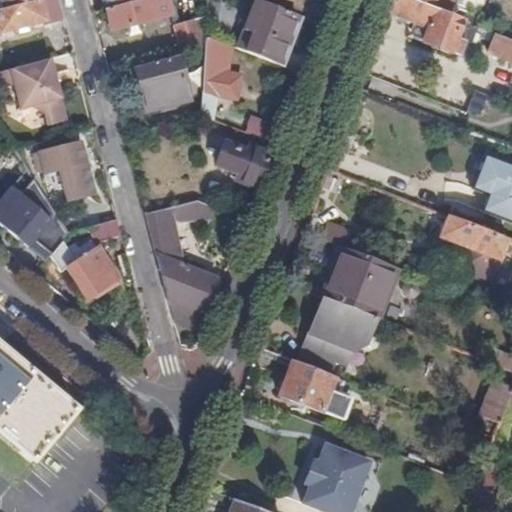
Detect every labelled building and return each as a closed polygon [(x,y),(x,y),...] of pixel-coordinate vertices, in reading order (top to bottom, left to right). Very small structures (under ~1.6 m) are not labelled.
[(65,21),(59,0),(38,0),(0,10),(0,33),(0,35),(46,22),(47,25),(65,21)] [(0,0),(0,10),(38,0),(0,0)] [(103,0),(107,10),(144,0),(103,0)] [(170,15),(166,0),(144,0),(107,10),(113,31),(170,15)] [(286,42),(297,16),(255,0),(243,31),(251,34),(244,53),(283,67),(291,45),(286,42)] [(511,41),(445,16),(404,0),(393,0),(387,15),(413,25),(408,39),(422,44),(422,45),(448,55),(450,53),(458,56),(463,45),(469,47),(474,37),(492,44),(489,53),(511,61),(511,41)] [(451,0),(404,0),(445,16),(451,0)] [(174,27),(195,21),(193,12),(172,19),(174,27)] [(206,38),(207,17),(195,21),(203,50),(204,50),(206,38)] [(183,56),(203,50),(195,21),(174,27),(183,56)] [(236,49),(244,53),(251,34),(243,31),(236,49)] [(200,117),(213,122),(217,98),(237,101),(241,77),(221,73),(226,45),(206,38),(204,50),(203,50),(200,117)] [(179,57),(134,69),(146,112),(190,100),(179,57)] [(44,61),(0,73),(0,89),(14,87),(20,109),(31,106),(45,115),(48,128),(66,123),(54,76),(48,77),(44,61)] [(274,145),(280,130),(251,120),(246,134),(274,145)] [(261,179),(270,155),(250,147),(247,153),(225,144),(217,165),(238,174),(236,181),(257,189),(261,179)] [(80,145),(33,157),(37,176),(43,175),(44,178),(59,174),(67,205),(89,199),(83,174),(86,168),(80,145)] [(511,207),(511,169),(485,159),(477,180),(481,182),(477,193),(488,198),(481,214),(506,224),(511,207)] [(45,201),(33,182),(0,222),(0,226),(27,248),(51,221),(39,212),(47,203),(45,201)] [(196,202),(147,215),(173,317),(199,326),(217,281),(182,267),(174,221),(194,216),(197,230),(210,230),(216,209),(196,202)] [(493,282),(508,243),(447,219),(440,238),(468,249),(460,269),(493,282)] [(96,245),(121,238),(118,222),(90,230),(96,245)] [(340,248),(361,256),(367,240),(329,225),(322,242),(340,248)] [(62,244),(48,261),(61,274),(67,269),(88,300),(118,280),(98,249),(75,263),(62,244)] [(378,320),(397,270),(361,256),(340,248),(321,298),(322,299),(375,319),(378,320)] [(366,342),(375,319),(322,299),(314,320),(316,329),(322,332),(320,339),(315,337),(309,340),(305,351),(330,361),(344,366),(351,349),(366,342)] [(295,363),(324,375),(330,361),(305,351),(309,340),(315,337),(306,334),(295,363)] [(73,411),(0,349),(0,435),(32,462),(73,411)] [(511,357),(494,350),(489,364),(511,373),(511,357)] [(295,363),(293,363),(286,381),(280,382),(277,391),(282,398),(344,422),(352,402),(340,397),(345,383),(324,375),(295,363)] [(498,427),(508,402),(511,392),(493,385),(479,419),(498,427)] [(350,511),(369,464),(326,447),(319,464),(314,463),(304,486),(309,487),(303,505),(320,511),(350,511)] [(487,501),(501,468),(485,461),(475,487),(472,495),(487,501)] [(263,511),(233,500),(228,511),(263,511)]
